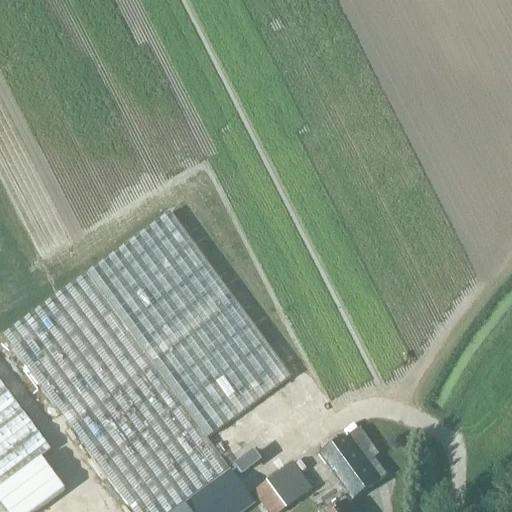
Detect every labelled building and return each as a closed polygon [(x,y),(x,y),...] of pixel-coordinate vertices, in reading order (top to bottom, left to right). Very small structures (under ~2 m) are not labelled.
[(4,336),(132,511),(170,511),(230,469),(209,441),(292,378),(171,213),(4,336)] [(0,511),(5,511),(0,504),(0,490),(41,459),(52,451),(0,382),(0,511)] [(376,482),(386,475),(374,459),(364,466),(344,438),(320,456),(353,501),(377,484),(376,482)] [(41,459),(0,490),(0,504),(5,511),(36,511),(64,491),(41,459)] [(267,511),(283,511),(312,491),(293,464),(254,493),(267,511)] [(244,511),(255,504),(231,472),(176,511),(244,511)] [(343,496),(320,511),(355,511),(347,501),(343,496)]
